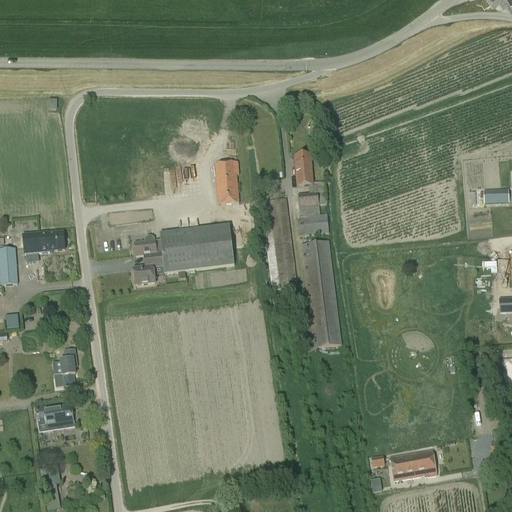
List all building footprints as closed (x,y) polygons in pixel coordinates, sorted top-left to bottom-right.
[(511,11),(511,0),(489,0),(493,4),(498,0),(499,0),(503,6),(506,4),(511,11)] [(313,187),(313,184),(311,157),(295,158),(297,188),(313,187)] [(238,164),(215,166),(218,207),(239,205),(237,177),(239,177),(238,164)] [(508,192),(484,193),(484,205),(508,204),(508,192)] [(327,194),(310,196),(298,197),(299,219),(297,220),(298,238),(329,236),(327,217),(320,217),(319,207),(328,207),(327,194)] [(269,203),(274,244),(280,291),(297,289),(286,201),(269,203)] [(160,242),(155,242),(154,240),(152,238),(149,238),(146,238),(144,241),(145,244),(135,245),(136,258),(144,257),(146,269),(133,271),(135,287),(155,284),(153,269),(164,268),(165,276),(234,267),(229,228),(160,236),(160,242)] [(50,255),(49,253),(65,252),(63,234),(47,236),(47,234),(23,236),(25,257),(50,255)] [(329,243),(301,247),(314,350),(342,347),(329,243)] [(0,251),(0,268),(1,288),(18,287),(16,251),(0,251)] [(63,377),(55,378),(56,389),(75,387),(75,386),(74,386),(73,376),(75,376),(74,369),(74,364),(76,364),(74,353),(75,353),(75,352),(65,353),(65,354),(66,362),(61,362),(61,363),(63,377)] [(44,408),(36,409),(38,426),(45,425),(46,432),(74,427),(72,416),(74,415),(73,408),(71,408),(70,406),(45,410),(44,408)] [(504,444),(492,446),(494,457),(506,455),(504,444)] [(425,478),(425,479),(437,477),(433,453),(390,460),(394,483),(425,478)] [(371,460),(373,470),(385,468),(383,458),(371,460)] [(57,487),(61,486),(58,468),(40,471),(45,501),(59,499),(57,487)]
